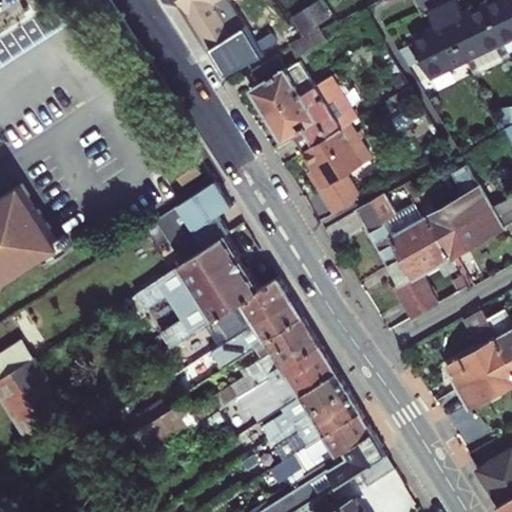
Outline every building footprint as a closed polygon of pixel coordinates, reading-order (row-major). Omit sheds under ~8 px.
[(245,25),(229,0),(183,0),(211,45),(245,25)] [(511,0),(499,0),(488,5),(506,44),(511,40),(511,0)] [(444,7),(470,61),(506,44),(488,5),(465,17),(456,1),(444,7)] [(470,61),(444,7),(430,14),(437,30),(414,42),(432,80),(470,61)] [(322,27),(290,42),(299,56),(328,37),(322,27)] [(511,55),(506,44),(470,61),(476,75),(511,57),(511,55)] [(268,114),(316,85),(300,60),(289,67),(279,53),(254,69),(262,81),(252,88),(268,114)] [(304,152),(351,123),(361,117),(334,74),(316,85),(268,114),(285,140),(295,135),(304,152)] [(336,213),(363,198),(347,172),(371,156),(351,123),(304,152),(324,186),(320,188),(336,213)] [(193,155),(175,167),(183,182),(203,170),(193,155)] [(442,235),(492,207),(467,162),(451,171),(464,195),(431,214),(442,235)] [(217,179),(156,219),(183,261),(225,235),(230,231),(219,213),(233,204),(217,179)] [(0,282),(61,242),(59,240),(22,181),(0,195),(0,282)] [(392,263),(442,235),(431,214),(427,207),(420,195),(411,181),(405,184),(415,202),(397,212),(387,195),(361,208),(392,263)] [(361,208),(387,195),(386,192),(360,207),(361,208)] [(425,192),(420,195),(427,207),(432,205),(425,192)] [(511,195),(492,207),(442,235),(453,255),(511,221),(511,195)] [(171,345),(205,324),(260,289),(225,235),(183,261),(136,291),(147,308),(176,289),(178,293),(193,283),(202,298),(191,304),(191,312),(162,331),(171,345)] [(424,271),(453,255),(442,235),(392,263),(402,282),(398,284),(416,315),(441,301),(424,271)] [(464,274),(457,262),(452,265),(459,277),(464,274)] [(260,289),(205,324),(219,345),(292,298),(279,277),(260,289)] [(168,325),(185,314),(172,294),(155,305),(168,325)] [(292,298),(219,345),(211,350),(223,367),(267,339),(303,316),(292,298)] [(510,357),(511,356),(511,319),(505,308),(488,318),(495,331),(499,337),(510,357)] [(488,318),(483,309),(466,319),(478,341),(495,331),(488,318)] [(303,316),(267,339),(274,349),(246,367),(249,372),(194,407),(184,392),(111,438),(130,467),(203,421),(220,410),(239,397),(321,346),(303,316)] [(495,331),(478,341),(481,347),(499,337),(495,331)] [(510,357),(499,337),(481,347),(449,366),(460,385),(510,357)] [(23,338),(0,353),(0,378),(35,357),(23,338)] [(321,346),(239,397),(256,424),(287,404),(302,394),(338,371),(321,346)] [(0,378),(0,396),(26,438),(69,411),(35,357),(0,378)] [(511,360),(510,357),(460,385),(471,405),(511,383),(511,360)] [(290,408),(273,418),(282,431),(349,389),(338,372),(338,371),(302,394),(287,404),(290,408)] [(269,434),(284,459),(361,409),(349,389),(282,431),(273,418),(263,426),(269,434)] [(297,480),(318,466),(374,431),(361,409),(284,459),(297,480)] [(203,421),(130,467),(135,476),(226,420),(220,410),(203,421)] [(257,511),(293,511),(362,469),(388,453),(374,431),(318,466),(321,471),(257,511)] [(511,448),(480,468),(502,502),(511,495),(511,448)] [(388,453),(362,469),(370,481),(396,465),(388,453)] [(366,511),(356,495),(329,511),(366,511)] [(511,511),(511,495),(502,502),(499,503),(504,511),(511,511)]
